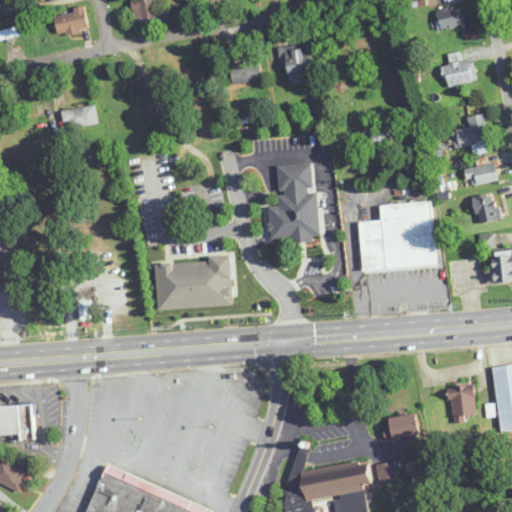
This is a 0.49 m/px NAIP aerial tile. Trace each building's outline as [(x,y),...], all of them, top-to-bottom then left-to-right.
[(137,0),(132,1),(136,23),(158,18),(154,0),(137,0)] [(467,22),(461,4),(435,13),(441,31),(467,22)] [(74,8),(75,13),(55,15),(57,34),(88,31),(86,7),(74,8)] [(0,40),(22,36),(20,27),(0,30),(0,40)] [(281,63),(288,63),(290,85),(315,82),(311,44),(279,47),(281,63)] [(449,64),(447,64),(446,83),(476,85),(477,62),(461,61),(462,54),(450,53),(449,64)] [(231,64),(233,84),(262,82),(261,62),(231,64)] [(62,111),(66,130),(99,124),(96,105),(62,111)] [(374,129),(366,129),(366,143),(361,143),(362,152),(394,151),(392,112),(374,112),(374,129)] [(487,113),(468,116),(470,128),(453,131),(456,148),(492,143),(487,113)] [(23,144),(50,141),(48,119),(21,122),(23,144)] [(470,187),(500,179),(496,162),(466,170),(470,187)] [(271,207),(273,241),(319,238),(314,164),(278,166),(280,206),(271,207)] [(495,193),(474,199),(480,224),(502,219),(495,193)] [(436,267),(431,202),(381,205),(382,220),(360,222),(363,272),(436,267)] [(43,227),(60,225),(59,211),(42,212),(43,227)] [(481,235),(482,249),(496,248),(494,234),(481,235)] [(488,268),(489,283),(511,281),(511,253),(493,254),(493,268),(488,268)] [(178,300),(172,265),(154,269),(160,303),(178,300)] [(118,276),(118,301),(136,301),(136,276),(118,276)] [(511,431),(511,365),(493,368),(501,433),(511,431)] [(450,387),(450,417),(476,417),(476,387),(450,387)] [(0,406),(0,435),(21,435),(21,440),(35,440),(34,405),(0,406)] [(390,417),(391,426),(384,427),(385,441),(393,440),(395,451),(416,448),(415,436),(420,436),(417,414),(390,417)] [(288,511),(302,511),(320,510),(319,500),(335,498),(337,511),(368,511),(365,485),(372,484),(369,462),(306,469),(311,449),(299,446),(287,501),(288,511)] [(473,452),(478,472),(489,469),(485,450),(473,452)] [(29,471),(2,458),(0,461),(0,481),(19,491),(29,471)] [(397,482),(395,462),(378,464),(380,484),(397,482)] [(87,511),(209,511),(211,508),(103,468),(87,511)]
